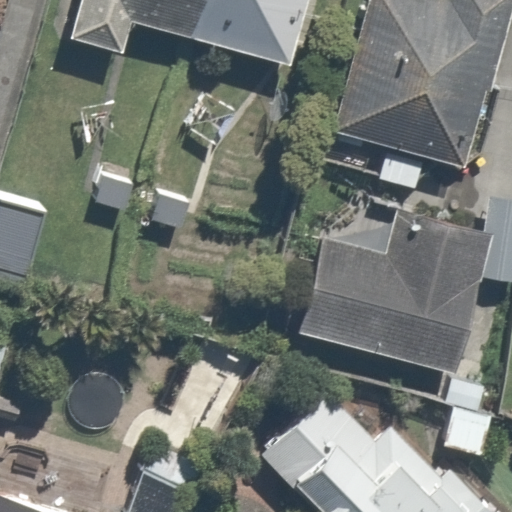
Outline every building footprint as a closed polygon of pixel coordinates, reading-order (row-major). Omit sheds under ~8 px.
[(55,0),(47,29),(103,47),(113,13),(267,60),(285,0),(55,0)] [(440,160),(490,0),(343,0),(306,120),(370,139),(357,179),(405,194),(418,153),(440,160)] [(511,192),(482,184),(470,228),(461,260),(503,272),(511,241),(511,192)] [(0,285),(8,289),(38,202),(0,189),(0,285)] [(470,228),(382,203),(367,254),(296,234),(272,319),(431,364),(461,260),(470,228)] [(0,359),(8,330),(0,327),(0,359)] [(432,392),(422,438),(478,450),(487,404),(432,392)] [(486,511),(376,399),(341,433),(301,393),(241,452),(300,511),(486,511)] [(165,511),(187,449),(138,433),(111,511),(165,511)] [(0,511),(96,511),(0,482),(0,511)]
